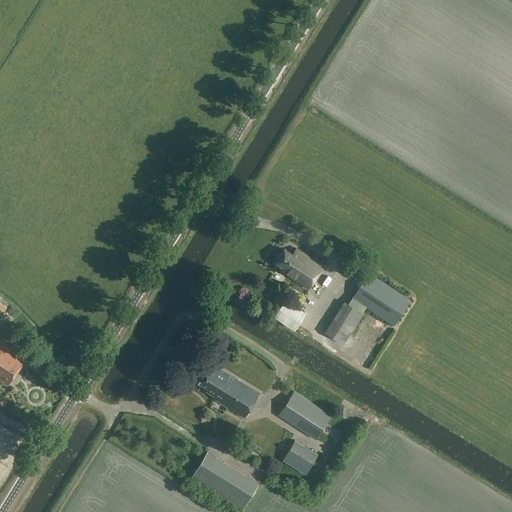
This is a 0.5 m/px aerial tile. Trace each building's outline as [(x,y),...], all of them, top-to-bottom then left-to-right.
[(324,266),(296,248),(293,254),(285,248),(275,263),(283,268),(282,270),(289,275),(309,288),(324,266)] [(394,326),(411,298),(368,272),(348,304),(344,301),(325,333),(344,345),(364,314),(363,313),(366,308),(394,326)] [(295,330),(306,312),(285,299),(274,317),(295,330)] [(2,339),(0,338),(0,380),(7,385),(11,378),(13,380),(17,373),(15,372),(26,354),(14,347),(16,343),(4,336),(2,339)] [(259,393),(214,366),(211,371),(208,369),(199,383),(208,389),(206,391),(214,396),(213,398),(244,417),(259,393)] [(316,440),(332,416),(294,392),(278,416),(316,440)] [(306,474),(318,454),(295,440),(283,460),(306,474)] [(254,444),(252,448),(259,453),(261,448),(254,444)] [(242,511),(259,483),(208,452),(191,479),(242,511)]
